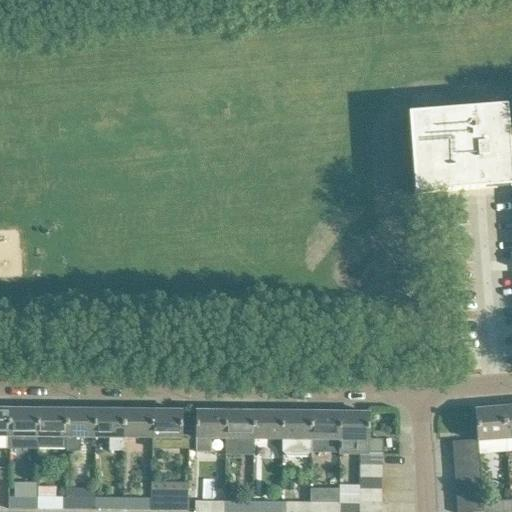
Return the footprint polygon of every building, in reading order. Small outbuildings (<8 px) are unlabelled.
[(507,107),(408,115),(409,118),(410,118),(414,117),(416,143),(412,144),(413,145),(416,145),(420,192),(415,192),(414,192),(415,195),(484,190),(484,189),(484,183),(510,181),(510,187),(511,187),(511,154),(510,151),(504,151),(503,139),(509,138),(509,135),(501,136),(500,125),(508,125),(508,118),(507,107)] [(511,408),(503,409),(505,441),(511,440),(511,408)] [(478,442),(505,441),(503,409),(476,411),(478,441),(478,442)] [(0,437),(9,438),(9,411),(0,410),(0,437)] [(37,411),(9,411),(9,438),(9,446),(9,450),(38,451),(38,450),(38,438),(37,438),(37,411)] [(66,411),(37,411),(37,438),(38,438),(38,450),(66,450),(66,438),(66,411)] [(94,439),(94,412),(66,411),(66,438),(66,450),(66,452),(80,453),(80,439),(94,439)] [(123,439),(123,412),(94,412),(94,439),(109,439),(109,451),(123,451),(123,439)] [(152,439),(153,412),(123,412),(123,439),(152,439)] [(153,412),(152,439),(181,440),(182,432),(182,413),(182,412),(153,412)] [(226,440),(226,413),(197,413),(196,453),(210,453),(210,440),(226,440)] [(254,440),(254,413),(226,413),(226,440),(254,440)] [(283,454),(283,414),(254,413),(254,440),(282,441),(282,453),(283,454)] [(311,453),(312,414),(283,414),(283,454),(286,458),(306,458),(310,453),(311,453)] [(339,453),(340,414),(312,414),(311,453),(339,453)] [(369,445),(369,442),(369,415),(340,414),(339,453),(339,461),(360,461),(360,454),(362,454),(382,454),(382,445),(369,445)] [(479,453),(478,442),(478,441),(452,443),(453,455),(479,453)] [(454,467),(480,465),(479,453),(453,455),(454,467)] [(382,454),(362,454),(360,454),(360,461),(360,466),(382,466),(382,454)] [(455,479),(481,477),(480,465),(454,467),(455,479)] [(382,479),(382,466),(360,466),(360,478),(382,479)] [(0,469),(0,482),(9,483),(9,470),(0,469)] [(456,491),(482,489),(481,477),(455,479),(456,491)] [(382,491),(382,479),(360,478),(359,490),(382,491)] [(457,503),(482,501),(482,489),(456,491),(457,503)] [(381,504),(382,491),(359,490),(359,504),(381,504)] [(37,511),(37,499),(8,498),(8,511),(37,511)] [(66,511),(66,499),(37,499),(37,511),(66,511)] [(78,511),(93,511),(94,499),(66,499),(66,511),(78,511)] [(122,511),(123,500),(94,499),(93,511),(122,511)] [(151,511),(152,500),(123,500),(122,511),(151,511)] [(152,500),(151,511),(180,511),(181,500),(152,500)] [(483,511),(483,503),(482,501),(457,503),(457,511),(483,511)] [(224,511),(225,503),(195,502),(194,511),(224,511)] [(483,511),(511,511),(510,502),(483,503),(483,511)] [(252,511),(253,503),(225,503),(224,511),(252,511)] [(282,511),(282,503),(253,503),(252,511),(282,511)] [(310,511),(311,504),(282,503),(282,511),(310,511)]
